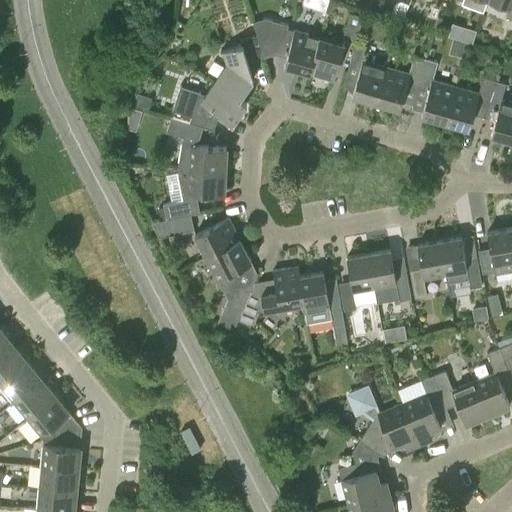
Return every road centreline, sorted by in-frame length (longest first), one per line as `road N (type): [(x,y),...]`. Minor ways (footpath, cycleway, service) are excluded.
road 1 (tertiary): [(267,511),(41,75),(28,0)]
road 2 (residential): [(465,181),(430,149),(279,107),(252,143),(251,202),(276,241),(436,210)]
road 3 (residential): [(97,511),(106,430),(97,399),(0,284)]
road 4 (residential): [(419,511),(416,477),(511,434)]
